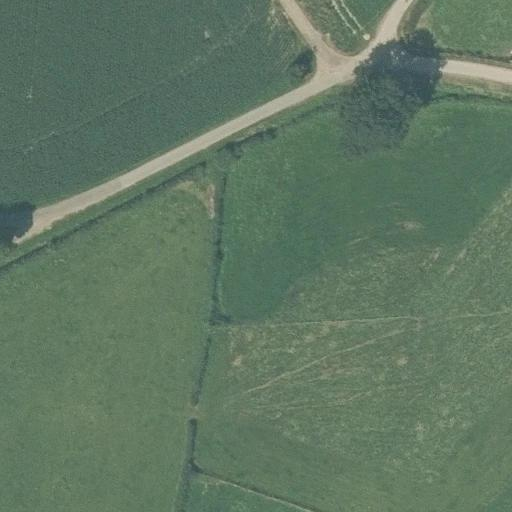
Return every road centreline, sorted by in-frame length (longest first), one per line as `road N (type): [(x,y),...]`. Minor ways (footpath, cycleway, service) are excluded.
road 1 (track): [(45,218),(341,77),(368,55)]
road 2 (track): [(511,77),(368,55)]
